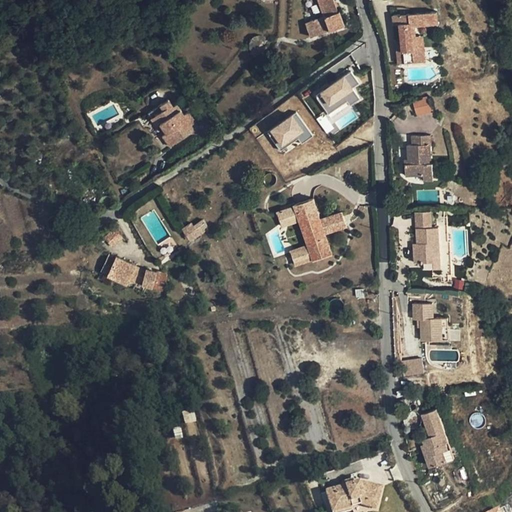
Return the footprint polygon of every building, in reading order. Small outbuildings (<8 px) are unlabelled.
[(344,24),(334,0),(318,0),(325,16),(306,23),(311,37),(344,24)] [(424,11),(414,12),(393,14),(394,24),(401,24),(402,39),(403,44),(397,45),(399,63),(427,61),(424,34),(416,35),(415,25),(440,23),(438,10),(424,11)] [(250,50),(251,51),(261,43),(267,38),(265,37),(264,37),(263,36),(262,35),(260,35),(258,35),(256,35),(255,35),(254,36),(252,38),(251,39),(250,40),(249,42),(249,44),(249,45),(249,46),(249,48),(250,50)] [(266,49),(261,43),(251,51),(256,57),(266,49)] [(360,100),(353,88),(359,84),(352,73),(315,94),(326,113),(347,101),(350,106),(360,100)] [(435,111),(430,90),(414,95),(419,115),(435,111)] [(184,114),(181,109),(177,111),(173,105),(169,99),(148,112),(151,117),(156,114),(161,123),(167,132),(163,135),(170,146),(199,127),(189,111),(184,114)] [(178,102),(173,105),(177,111),(181,109),(181,108),(178,102)] [(280,148),(297,138),(300,143),(312,136),(297,112),(269,130),(280,148)] [(156,126),(161,123),(156,114),(151,117),(150,117),(156,126)] [(408,145),(408,159),(409,164),(406,164),(406,176),(424,175),(424,180),(434,180),(433,162),(432,162),(431,144),(433,143),(432,134),(412,135),(413,145),(408,145)] [(277,178),(277,176),(276,175),(274,174),(273,173),(271,173),(270,173),(268,173),(267,174),(266,175),(265,177),(264,178),(265,180),(265,182),(266,183),(267,184),(268,185),(270,185),(272,185),(273,185),(275,184),(276,183),(276,181),(277,180),(277,178)] [(445,190),(439,190),(440,203),(440,206),(454,206),(453,194),(446,195),(445,190)] [(101,197),(100,198),(99,200),(99,202),(99,203),(100,205),(101,206),(102,207),(104,208),(106,208),(108,208),(109,207),(110,206),(111,205),(112,203),(112,201),(112,200),(111,198),(110,197),(109,196),(107,195),(105,195),(104,195),(102,196),(101,197)] [(304,218),(312,242),(309,242),(296,247),(300,259),(314,255),(315,256),(333,251),(327,233),(335,231),(330,216),(324,218),(317,196),(298,202),(298,204),(290,207),(294,221),(302,218),(304,218)] [(284,224),(294,221),(290,207),(279,211),(284,224)] [(350,226),(346,211),(330,216),(335,231),(350,226)] [(415,262),(424,262),(434,261),(434,267),(441,267),(439,226),(432,226),(431,211),(416,211),(418,245),(414,246),(415,262)] [(48,218),(47,220),(47,222),(47,224),(48,226),(50,228),(52,229),(53,230),(56,230),(58,229),(60,229),(61,227),(62,226),(63,224),(63,222),(63,219),(62,218),(61,216),(59,215),(57,214),(55,214),(53,214),(51,215),(49,217),(48,218)] [(304,218),(302,218),(309,242),(312,242),(304,218)] [(209,228),(203,219),(194,225),(192,222),(182,229),(190,241),(209,228)] [(115,228),(104,237),(112,247),(123,239),(115,228)] [(296,247),(292,249),(296,261),(300,259),(296,247)] [(128,283),(129,279),(136,265),(116,256),(109,253),(101,270),(108,273),(108,274),(128,283)] [(136,265),(129,279),(142,284),(146,269),(136,265)] [(157,272),(146,269),(142,284),(153,287),(157,272)] [(157,272),(153,287),(166,273),(157,270),(157,272)] [(169,274),(166,273),(153,287),(152,288),(165,292),(168,282),(166,282),(169,274)] [(434,317),(434,302),(413,303),(414,319),(421,319),(422,340),(450,339),(449,317),(434,317)] [(409,372),(410,375),(423,373),(422,358),(402,360),(403,373),(409,372)] [(368,369),(367,371),(367,373),(367,374),(367,376),(368,378),(369,379),(371,380),(373,380),(374,380),(376,380),(378,379),(379,378),(380,376),(380,374),(380,373),(380,371),(379,370),(378,368),(376,368),(374,367),(373,367),(371,367),(370,368),(368,369)] [(423,438),(425,442),(426,445),(423,446),(430,466),(455,457),(437,408),(423,413),(431,435),(423,438)] [(407,413),(406,414),(405,416),(405,419),(405,421),(406,423),(408,425),(409,426),(411,427),(414,427),(416,426),(418,426),(419,424),(421,422),(421,420),(422,418),(421,416),(420,414),(419,412),(417,411),(415,410),(413,410),(411,410),(409,411),(407,413)] [(183,412),(184,423),(195,422),(194,411),(183,412)] [(325,492),(331,511),(349,511),(353,511),(352,508),(361,505),(376,509),(381,487),(360,482),(353,484),(352,480),(344,483),(345,486),(325,492)]
